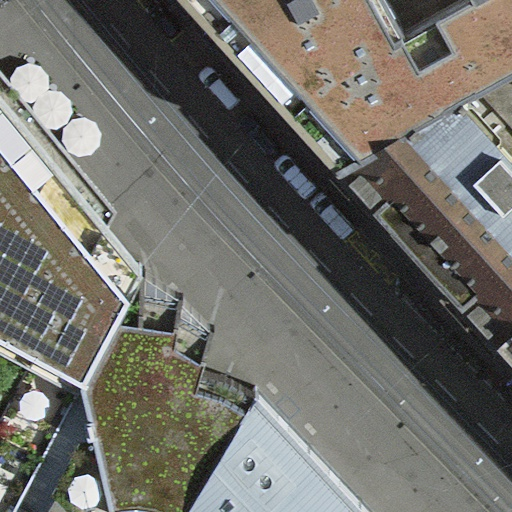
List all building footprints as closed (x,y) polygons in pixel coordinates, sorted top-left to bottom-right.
[(511,0),(180,0),(212,35),(334,169),(511,69),(511,0)] [(511,69),(334,169),(374,213),(511,364),(511,69)] [(0,511),(8,511),(138,270),(83,204),(60,172),(22,129),(0,102),(0,511)] [(140,270),(138,270),(8,511),(179,511),(251,393),(252,392),(225,377),(204,370),(197,368),(206,339),(201,338),(180,316),(175,311),(176,307),(171,306),(140,273),(140,270)] [(363,511),(352,500),(251,393),(179,511),(363,511)]
